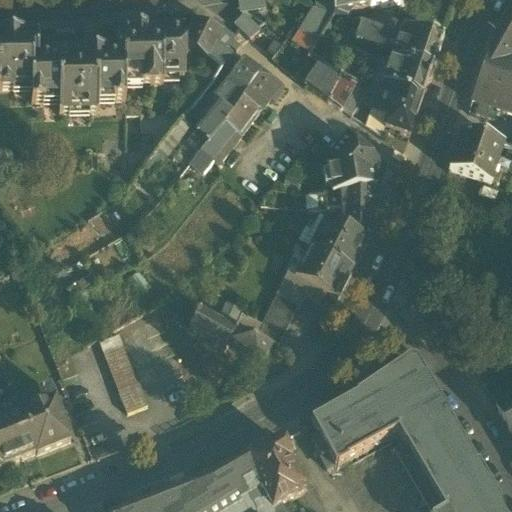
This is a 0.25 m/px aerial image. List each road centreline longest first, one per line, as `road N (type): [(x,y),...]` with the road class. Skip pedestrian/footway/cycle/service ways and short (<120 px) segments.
road 1 (residential): [(40,511),(275,410),(341,359),(378,297)]
road 2 (residential): [(378,297),(491,0)]
road 3 (residential): [(378,297),(412,309),(511,486)]
